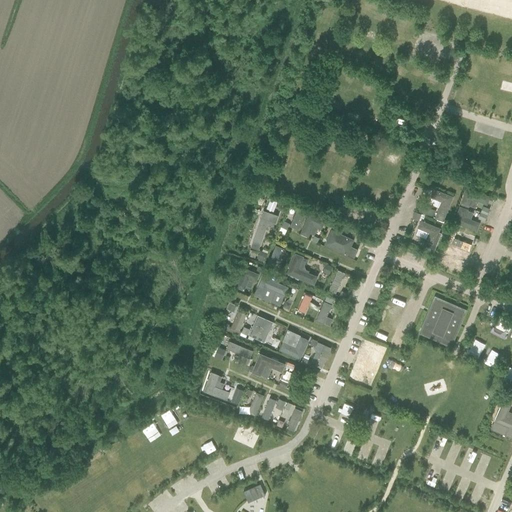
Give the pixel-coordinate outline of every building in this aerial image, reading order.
[(396,8),(384,6),(381,23),(393,25),(396,8)] [(404,10),(400,21),(410,24),(413,14),(404,10)] [(476,60),(492,66),(496,56),(481,49),(476,60)] [(366,63),(369,55),(363,52),(359,61),(366,63)] [(511,77),(511,59),(506,57),(501,74),(511,77)] [(375,68),(386,70),(388,61),(377,59),(375,68)] [(467,63),(463,74),(477,79),(481,68),(467,63)] [(412,74),(421,78),(425,68),(416,64),(412,74)] [(462,85),(460,100),(471,102),(473,87),(462,85)] [(479,91),(475,107),(486,110),(490,94),(479,91)] [(511,101),(504,99),(499,115),(509,118),(511,109),(511,101)] [(384,162),(395,166),(401,151),(390,147),(384,162)] [(362,180),(357,193),(366,196),(371,183),(362,180)] [(488,204),(491,194),(467,186),(455,222),(478,229),(481,221),(471,218),(474,211),(469,209),(472,199),(488,204)] [(435,217),(444,220),(455,195),(434,187),(428,202),(439,207),(435,217)] [(374,201),(384,204),(388,192),(378,189),(374,201)] [(268,208),(273,210),(276,199),(272,198),(268,208)] [(420,205),(418,211),(432,217),(434,211),(420,205)] [(299,229),(307,211),(298,207),(290,225),(299,229)] [(482,207),(480,212),(486,215),(488,209),(482,207)] [(251,246),(259,249),(267,226),(273,228),(278,214),(263,209),(251,246)] [(308,212),(301,234),(310,237),(314,226),(322,229),(326,218),(308,212)] [(414,212),(412,218),(418,221),(421,215),(414,212)] [(480,213),(478,219),(484,221),(486,216),(480,213)] [(434,251),(442,226),(420,219),(416,234),(427,238),(424,248),(434,251)] [(330,228),(325,245),(356,256),(359,248),(352,245),(355,236),(330,228)] [(361,234),(359,240),(365,243),(367,237),(361,234)] [(278,264),(285,247),(276,244),(269,260),(278,264)] [(259,250),(257,257),(264,260),(267,253),(268,250),(263,248),(262,251),(259,250)] [(302,267),(307,256),(295,251),(286,272),(315,284),(319,274),(302,267)] [(326,264),(322,271),(329,274),(332,266),(326,264)] [(236,286),(252,292),(259,272),(244,266),(236,286)] [(338,268),(329,287),(337,291),(346,272),(338,268)] [(280,305),(288,285),(263,274),(255,294),(280,305)] [(306,311),(313,295),(305,292),(298,308),(306,311)] [(316,318),(325,322),(333,303),(324,299),(316,318)] [(435,301),(436,300),(435,299),(421,333),(448,345),(462,311),(449,306),(449,307),(435,301)] [(229,303),(227,308),(233,311),(236,305),(229,303)] [(239,309),(231,326),(240,330),(248,312),(239,309)] [(264,341),(273,320),(258,313),(249,334),(264,341)] [(492,333),(503,338),(509,321),(498,317),(492,333)] [(279,350),(301,359),(310,337),(288,328),(279,350)] [(276,347),(279,341),(273,338),(270,344),(276,347)] [(251,356),(254,348),(229,340),(227,349),(251,356)] [(369,359),(373,346),(365,343),(355,371),(374,377),(379,362),(369,359)] [(215,346),(212,355),(220,359),(224,350),(215,346)] [(473,346),(470,355),(479,358),(481,348),(473,346)] [(252,371),(268,377),(272,367),(284,371),(287,362),(259,352),(252,371)] [(491,353),(485,361),(492,365),(498,358),(491,353)] [(302,358),(300,363),(307,366),(309,361),(302,358)] [(511,366),(502,378),(508,383),(511,377),(511,366)] [(228,398),(230,390),(222,387),(226,375),(210,370),(204,390),(228,398)] [(282,376),(278,385),(285,388),(288,379),(282,376)] [(351,381),(358,385),(360,379),(353,376),(351,381)] [(249,411),(257,414),(265,393),(256,390),(249,411)] [(269,419),(277,398),(270,395),(262,417),(269,419)] [(279,399),(275,407),(282,410),(285,402),(279,399)] [(339,416),(348,420),(354,404),(345,401),(339,416)] [(492,428),(511,435),(511,417),(509,417),(511,409),(511,405),(501,401),(492,428)] [(296,406),(288,425),(296,429),(304,410),(296,406)] [(161,414),(169,427),(177,422),(168,409),(161,414)] [(271,422),(283,427),(286,420),(274,416),(271,422)] [(154,422),(143,426),(148,439),(159,435),(154,422)] [(140,430),(127,437),(132,447),(145,440),(140,430)] [(336,430),(329,448),(336,450),(343,432),(336,430)] [(212,436),(204,440),(211,453),(219,449),(212,436)] [(117,446),(107,450),(112,462),(121,458),(117,446)] [(181,458),(186,467),(197,461),(192,452),(181,458)] [(88,465),(94,479),(104,474),(98,460),(88,465)] [(81,486),(88,482),(82,470),(74,475),(81,486)] [(160,475),(148,482),(151,487),(163,480),(160,475)] [(65,480),(56,483),(63,499),(71,495),(65,480)] [(261,483),(244,489),(248,501),(266,495),(261,483)] [(399,490),(395,499),(406,504),(410,495),(399,490)] [(43,511),(52,505),(44,492),(34,498),(43,511)]
